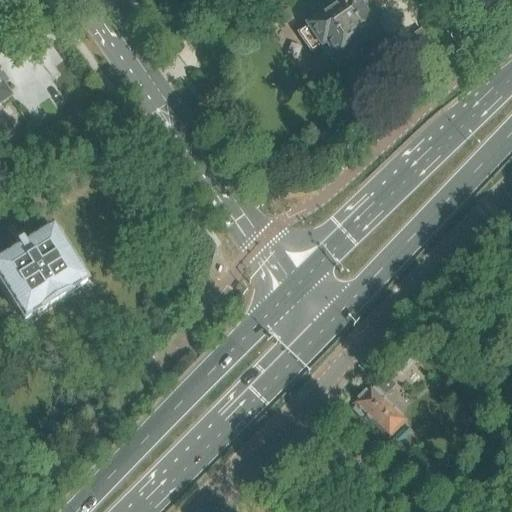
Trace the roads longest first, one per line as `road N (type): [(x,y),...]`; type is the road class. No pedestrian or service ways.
road 1 (unclassified): [(198,511),(511,188)]
road 2 (residential): [(511,33),(324,198),(262,241)]
road 3 (primary): [(298,282),(78,511)]
road 4 (tertiary): [(262,241),(90,0)]
road 5 (primary): [(141,511),(334,320)]
road 6 (primary): [(334,320),(511,134)]
road 7 (primary): [(511,80),(346,237)]
